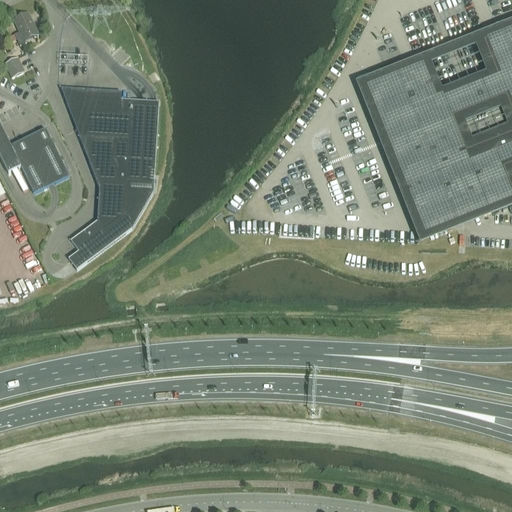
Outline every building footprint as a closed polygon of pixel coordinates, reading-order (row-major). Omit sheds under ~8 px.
[(28,17),(15,23),(20,34),(14,37),(20,49),(27,45),(26,43),(38,37),(28,17)] [(488,54),(498,80),(437,105),(426,78),(380,96),(409,169),(418,165),(425,182),(408,188),(419,216),(508,181),(506,176),(504,172),(511,168),(511,44),(500,49),(488,54)] [(12,81),(25,74),(18,59),(5,66),(4,64),(0,66),(0,67),(3,73),(7,71),(12,81)] [(98,214),(97,224),(71,243),(78,254),(68,261),(77,273),(113,246),(132,232),(153,195),(159,105),(121,103),(122,95),(60,91),(99,191),(98,214)] [(21,170),(34,197),(69,180),(46,132),(45,132),(46,134),(12,151),(0,126),(0,159),(8,176),(21,170)]
